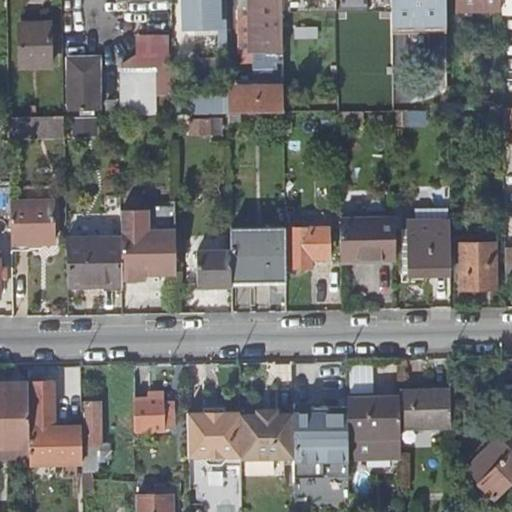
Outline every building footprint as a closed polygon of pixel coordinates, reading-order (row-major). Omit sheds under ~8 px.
[(194,0),(196,63),(221,63),(221,30),(217,30),(216,0),(194,0)] [(281,12),(281,0),(253,0),(254,52),(266,53),(267,61),(282,61),(281,12)] [(281,0),(281,12),(335,11),(335,0),(281,0)] [(444,0),(390,0),(391,24),(407,24),(445,23),(444,0)] [(48,74),(47,29),(20,30),(21,74),(48,74)] [(92,109),(92,70),(69,70),(69,108),(92,109)] [(228,87),(229,112),(283,112),(283,86),(228,87)] [(117,97),(118,115),(144,115),(173,114),(172,96),(117,97)] [(511,107),(502,108),(502,145),(511,145),(511,107)] [(363,110),(339,110),(339,124),(362,123),(363,110)] [(64,129),(64,116),(28,117),(28,130),(64,129)] [(28,117),(9,117),(9,119),(9,131),(28,130),(28,117)] [(212,136),(213,119),(191,119),(191,135),(212,136)] [(11,200),(11,245),(54,244),(53,200),(11,200)] [(148,231),(175,230),(174,205),(147,206),(147,210),(148,210),(148,231)] [(285,227),(285,229),(289,230),(290,269),(311,269),(311,258),(330,258),(329,230),(295,229),(294,209),(285,208),(285,227)] [(147,210),(120,210),(121,236),(121,241),(122,280),(137,279),(137,274),(175,274),(175,230),(148,231),(148,210),(147,210)] [(396,259),(395,212),(365,212),(365,217),(340,218),(341,260),(396,259)] [(451,269),(450,222),(406,222),(407,269),(451,269)] [(286,281),(285,229),(285,227),(231,228),(231,234),(232,282),(286,281)] [(232,288),(232,282),(231,234),(196,235),(197,288),(232,288)] [(121,241),(121,236),(66,237),(67,284),(122,284),(122,280),(121,241)] [(495,289),(495,247),(459,247),(460,289),(495,289)] [(30,431),(30,450),(30,467),(68,467),(83,467),(83,431),(57,431),(57,386),(36,386),(36,431),(30,431)] [(504,424),(511,432),(511,388),(503,388),(504,424)] [(0,451),(30,450),(30,431),(30,391),(0,390),(0,451)] [(402,391),(402,397),(403,429),(452,429),(451,391),(402,391)] [(348,407),(349,440),(403,440),(403,429),(402,397),(348,398),(348,407)] [(163,400),(135,400),(136,430),(164,430),(163,400)] [(102,443),(102,401),(88,402),(88,443),(102,443)] [(295,405),(295,415),(312,414),(312,408),(316,408),(316,404),(295,405)] [(312,414),(295,415),(296,458),(296,477),(349,476),(349,440),(348,407),(316,408),(312,408),(312,414)] [(242,459),(296,458),(295,415),(278,415),(278,412),(258,412),(258,416),(241,416),(242,457),(242,459)] [(241,414),(188,415),(189,458),(202,458),(209,465),(221,465),(229,457),(242,457),(241,416),(241,414)] [(511,480),(511,449),(495,432),(454,474),(485,507),(511,480)] [(101,461),(101,449),(85,449),(85,461),(101,461)] [(83,467),(68,467),(69,482),(84,482),(83,467)] [(138,496),(138,511),(173,511),(173,495),(138,496)] [(446,511),(446,500),(424,500),(423,511),(446,511)]
